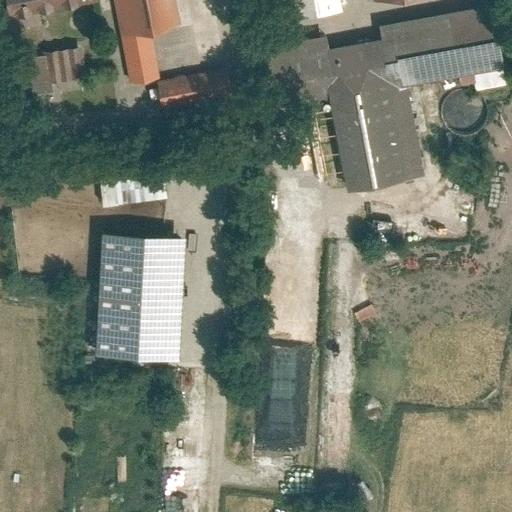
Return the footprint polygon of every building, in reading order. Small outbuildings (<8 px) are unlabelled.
[(0,0),(3,19),(96,2),(95,0),(112,0),(128,86),(155,81),(146,30),(178,25),(174,0),(0,0)] [(335,0),(280,0),(284,20),(337,10),(335,0)] [(323,37),(271,47),(282,108),(328,100),(345,191),(422,177),(405,89),(505,70),(493,6),(373,28),(376,41),(325,50),(323,37)] [(39,59),(21,61),(25,94),(50,92),(49,83),(84,80),(80,48),(38,52),(39,59)] [(222,72),(153,83),(158,111),(227,100),(222,72)] [(483,109),(480,103),(475,97),(469,94),(462,92),(454,93),(448,97),(443,102),(440,109),(439,116),(440,123),(444,129),(450,134),(457,136),(464,137),(471,134),(477,130),(481,124),(483,117),(483,109)] [(102,201),(167,191),(161,152),(97,162),(102,201)] [(370,204),(367,224),(387,227),(388,220),(379,219),(380,214),(389,216),(390,206),(370,204)] [(179,240),(100,235),(92,357),(172,362),(179,240)] [(272,393),(273,419),(295,418),(294,407),(285,407),(285,396),(293,396),(292,384),(270,385),(271,393),(272,393)]
